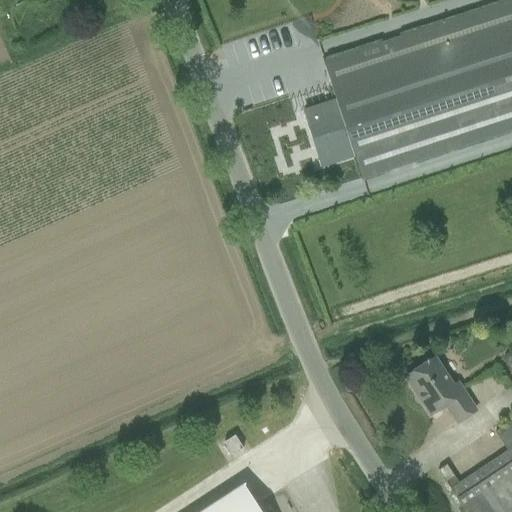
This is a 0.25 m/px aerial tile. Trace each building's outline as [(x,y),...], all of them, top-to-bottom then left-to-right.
[(354,156),(361,179),(511,130),(511,0),(323,62),(335,101),(304,111),(311,133),(315,144),(315,145),(321,166),(354,156)] [(506,365),(511,364),(511,354),(506,354),(503,359),(506,365)] [(431,415),(445,405),(457,423),(476,411),(457,383),(453,386),(434,358),(406,377),(417,393),(416,394),(423,405),(424,405),(431,415)] [(511,511),(511,420),(495,432),(507,451),(458,483),(446,465),(438,470),(465,511),(511,511)] [(224,443),(232,455),(242,449),(234,436),(224,443)] [(260,511),(243,484),(226,495),(200,511),(260,511)]
